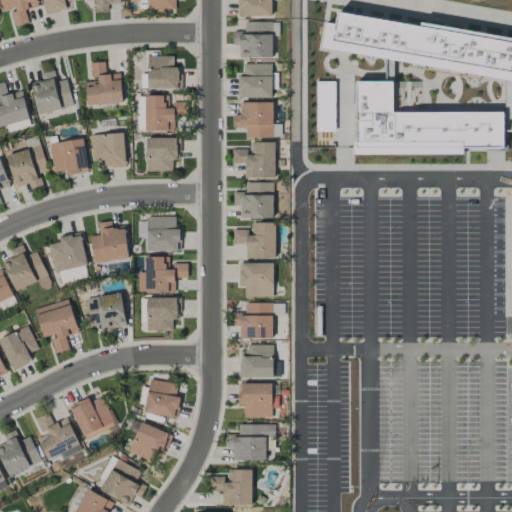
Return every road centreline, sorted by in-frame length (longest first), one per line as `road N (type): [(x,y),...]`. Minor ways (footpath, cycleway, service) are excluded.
road 1 (residential): [(211,0),(214,390),(196,455),(161,511)]
road 2 (residential): [(0,409),(95,365),(160,354),(214,357)]
road 3 (residential): [(0,231),(89,199),(213,195)]
road 4 (residential): [(0,57),(99,37),(211,34)]
